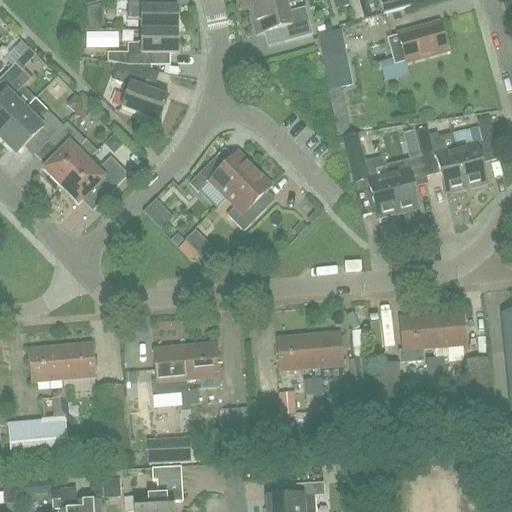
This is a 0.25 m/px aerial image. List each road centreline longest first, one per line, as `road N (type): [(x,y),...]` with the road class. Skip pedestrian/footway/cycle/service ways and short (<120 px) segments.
road 1 (residential): [(90,281),(114,302),(437,276),(470,255)]
road 2 (residential): [(77,263),(174,169),(210,101)]
road 3 (residential): [(336,211),(273,134),(210,101)]
